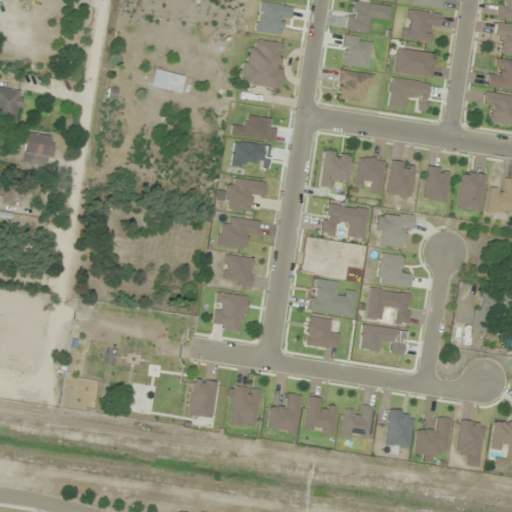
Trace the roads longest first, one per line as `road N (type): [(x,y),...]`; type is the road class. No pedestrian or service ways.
road 1 (residential): [(267,361),(322,0)]
road 2 (residential): [(483,380),(454,390),(189,348)]
road 3 (residential): [(305,118),(511,150)]
road 4 (residential): [(470,0),(448,140)]
road 5 (residential): [(447,253),(424,385)]
